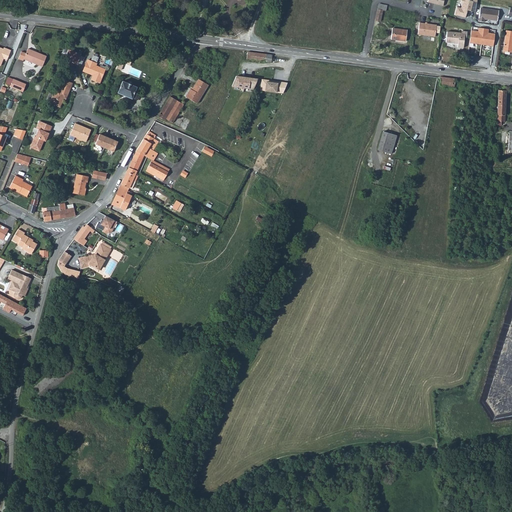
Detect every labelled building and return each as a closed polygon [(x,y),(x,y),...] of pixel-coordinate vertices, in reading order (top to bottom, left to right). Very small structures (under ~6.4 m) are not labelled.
[(469,0),(459,0),(459,3),(460,4),(459,8),(455,7),(453,14),(462,17),(464,11),(468,12),(470,2),(469,0)] [(385,10),(387,5),(383,4),(383,3),(379,2),(378,9),(383,10),(385,10)] [(380,21),(383,10),(378,9),(375,20),(380,21)] [(497,21),(498,11),(480,9),(478,21),(484,22),(485,19),(497,21)] [(419,23),(418,34),(435,36),(435,33),(439,33),(440,27),(436,26),(436,25),(419,23)] [(391,39),(405,41),(407,30),(392,28),(391,39)] [(482,45),(484,29),(479,28),(479,31),(471,30),(470,43),(482,45)] [(489,29),(484,29),(482,45),(493,46),(495,34),(489,33),(489,29)] [(460,33),(447,31),(446,42),(458,43),(458,47),(463,47),(464,38),(466,38),(467,32),(460,32),(460,33)] [(511,31),(506,31),(503,51),(505,51),(505,54),(509,54),(509,52),(511,52),(511,46),(511,31)] [(13,50),(5,47),(4,49),(0,47),(0,67),(1,68),(4,60),(8,62),(13,50)] [(21,51),(19,57),(24,59),(42,67),(47,57),(28,49),(26,53),(21,51)] [(70,61),(73,62),(73,63),(77,65),(80,56),(81,55),(68,50),(64,59),(70,61)] [(247,59),(265,62),(266,54),(248,52),(247,59)] [(83,71),(92,74),(94,74),(93,75),(91,79),(99,83),(105,70),(95,66),(96,64),(88,60),(83,71)] [(257,79),(236,76),(231,86),(252,89),(257,79)] [(11,85),(13,79),(8,77),(5,83),(11,85)] [(454,87),(455,79),(441,77),(440,85),(454,87)] [(10,87),(23,92),(26,84),(13,79),(11,85),(10,87)] [(60,107),(64,98),(66,99),(70,90),(69,89),(71,83),(63,79),(60,86),(61,87),(60,90),(56,88),(53,95),(50,102),(50,103),(60,107)] [(199,104),(209,86),(198,79),(193,88),(192,90),(190,89),(186,97),(199,104)] [(275,81),(261,79),(260,90),(282,93),(287,83),(279,82),(279,84),(275,83),(275,81)] [(117,93),(132,99),(137,87),(122,81),(117,93)] [(498,90),(497,121),(504,122),(506,90),(498,90)] [(183,105),(170,96),(158,116),(165,121),(166,119),(172,123),(178,113),(183,105)] [(178,113),(172,123),(174,124),(181,128),(186,118),(178,113)] [(52,126),(39,121),(36,129),(39,130),(36,137),(35,137),(30,148),(39,151),(44,141),(46,141),(47,138),(46,138),(47,133),(49,134),(52,126)] [(81,126),(75,123),(70,135),(77,138),(77,139),(81,140),(82,140),(86,142),(91,130),(83,126),(82,127),(80,127),(81,126)] [(26,131),(16,129),(14,135),(17,136),(16,138),(22,140),(26,131)] [(156,135),(149,131),(136,152),(144,156),(147,157),(148,158),(151,153),(153,151),(152,150),(148,148),(154,139),(156,135)] [(377,150),(390,154),(396,135),(383,132),(377,150)] [(105,136),(99,134),(95,144),(114,151),(118,141),(112,139),(112,138),(105,136)] [(152,150),(153,151),(158,142),(154,139),(148,148),(152,150)] [(205,147),(202,152),(211,157),(214,152),(205,147)] [(152,160),(153,161),(158,153),(153,151),(151,153),(148,158),(152,160)] [(144,156),(136,152),(129,167),(137,171),(144,156)] [(17,154),(14,162),(23,165),(26,156),(17,154)] [(152,160),(151,163),(168,172),(170,170),(153,161),(152,160)] [(151,163),(148,169),(165,178),(168,172),(151,163)] [(137,171),(129,167),(127,172),(135,175),(137,171)] [(165,178),(148,169),(146,171),(164,181),(165,178)] [(103,180),(107,174),(98,172),(96,179),(103,180)] [(135,175),(127,172),(119,188),(130,194),(130,192),(128,191),(129,188),(132,189),(137,177),(135,175)] [(89,177),(78,174),(77,174),(72,193),(84,197),(85,191),(84,191),(84,188),(86,182),(87,183),(89,177)] [(22,193),(27,196),(32,187),(23,181),(23,180),(15,176),(9,188),(19,193),(20,191),(22,192),(22,193)] [(124,210),(132,195),(130,194),(119,188),(112,204),(124,210)] [(172,209),(177,211),(181,204),(176,201),(172,209)] [(61,219),(75,216),(73,204),(65,205),(65,203),(59,204),(59,207),(61,219)] [(30,204),(28,211),(34,213),(36,206),(30,205),(30,204)] [(44,221),(61,219),(59,207),(47,208),(47,212),(42,212),(40,212),(41,218),(43,217),(44,221)] [(118,222),(105,216),(103,221),(102,220),(100,224),(98,224),(96,227),(104,231),(103,232),(108,234),(112,233),(118,222)] [(87,225),(86,225),(84,227),(83,226),(74,238),(80,244),(83,246),(87,241),(84,239),(89,231),(92,228),(87,225)] [(155,225),(151,232),(155,234),(159,227),(155,225)] [(21,248),(31,254),(37,245),(32,241),(33,240),(24,235),(24,234),(19,230),(12,240),(18,244),(16,246),(20,249),(21,248)] [(80,244),(74,238),(69,244),(76,249),(80,244)] [(95,255),(83,257),(84,265),(89,264),(99,269),(107,254),(111,247),(105,243),(104,246),(101,244),(95,255)] [(70,257),(64,251),(60,258),(66,263),(70,257)] [(81,267),(89,266),(98,271),(99,269),(89,264),(84,265),(83,257),(79,258),(81,267)] [(16,291),(23,295),(24,294),(32,277),(13,268),(10,275),(16,278),(11,288),(16,291)] [(26,308),(0,294),(0,301),(5,304),(2,309),(9,313),(11,309),(22,315),(26,308)] [(79,368),(69,357),(28,392),(38,403),(79,368)]
